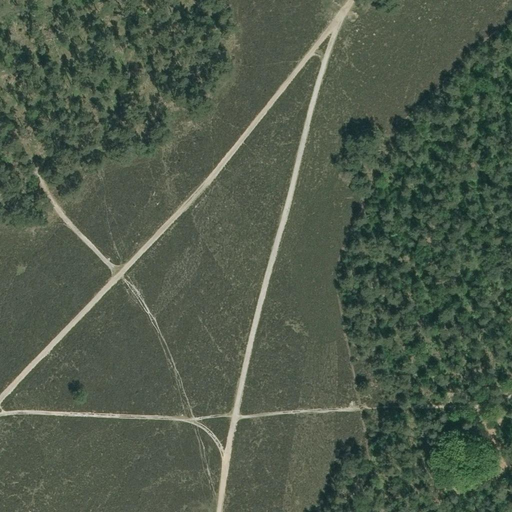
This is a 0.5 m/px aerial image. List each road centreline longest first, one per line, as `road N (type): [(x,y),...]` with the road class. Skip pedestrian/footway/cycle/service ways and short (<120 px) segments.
road 1 (track): [(351,0),(201,187),(0,401)]
road 2 (track): [(219,511),(251,338),(343,11)]
road 3 (track): [(0,414),(193,419),(511,400)]
road 4 (track): [(0,119),(61,216),(118,276)]
